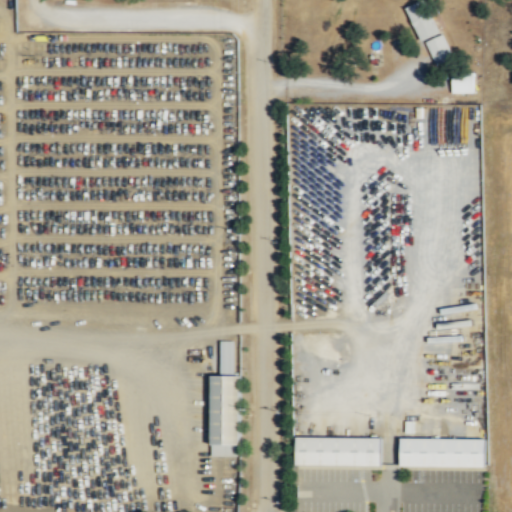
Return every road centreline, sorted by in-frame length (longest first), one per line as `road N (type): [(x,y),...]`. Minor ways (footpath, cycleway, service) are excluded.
road 1 (residential): [(262,0),(265,511)]
road 2 (residential): [(34,16),(260,24)]
road 3 (residential): [(259,83),(404,89)]
